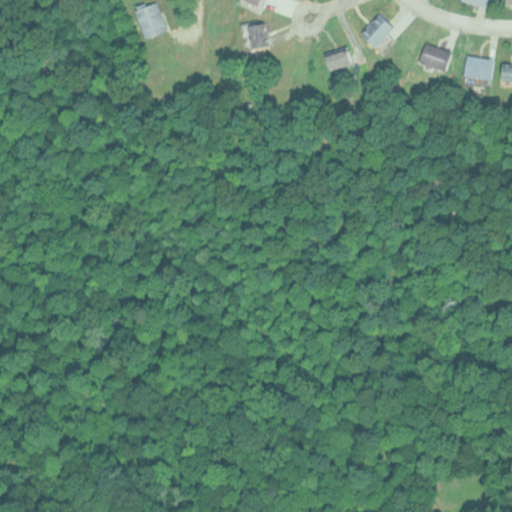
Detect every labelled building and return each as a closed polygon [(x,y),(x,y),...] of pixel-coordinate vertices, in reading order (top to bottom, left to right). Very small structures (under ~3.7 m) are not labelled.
[(148,38),(170,31),(159,0),(137,8),(148,38)] [(378,47),(398,27),(383,12),(363,31),(378,47)] [(244,27),(247,48),(272,45),(269,24),(244,27)] [(450,70),(456,51),(428,42),(422,61),(450,70)] [(329,53),(332,69),(356,64),(352,47),(329,53)] [(497,57),(469,56),(468,78),(496,79),(497,57)]
